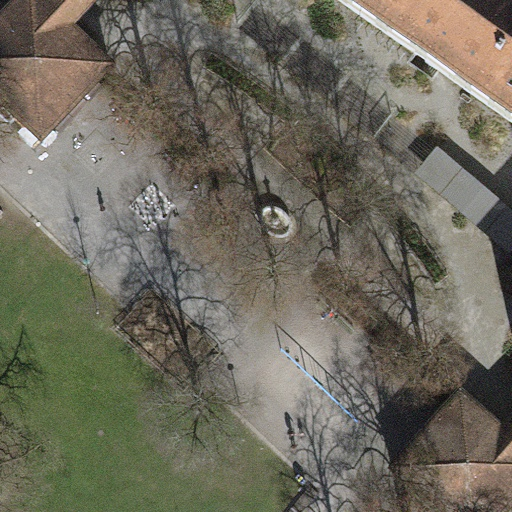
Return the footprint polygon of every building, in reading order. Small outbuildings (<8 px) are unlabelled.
[(112,67),(71,29),(40,0),(22,0),(0,23),(0,102),(41,142),(112,67)] [(40,0),(71,29),(90,9),(98,0),(40,0)] [(339,0),(362,16),(373,0),(339,0)] [(373,0),(362,16),(511,121),(511,1),(510,0),(373,0)] [(511,441),(503,433),(462,395),(393,470),(438,511),(505,511),(511,505),(511,441)] [(511,423),(503,433),(511,441),(511,423)]
